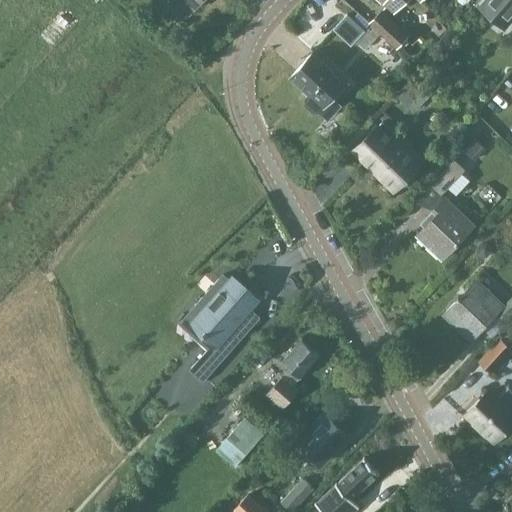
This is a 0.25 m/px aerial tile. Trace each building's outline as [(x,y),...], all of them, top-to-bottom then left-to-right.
[(170,0),(176,6),(181,5),(185,1),(194,9),(202,0),(170,0)] [(406,0),(380,0),(394,13),(406,0)] [(511,0),(486,0),(485,1),(494,9),(494,8),(501,15),(511,2),(511,0)] [(376,18),(370,24),(397,48),(401,44),(402,43),(407,37),(381,12),(376,18)] [(345,13),(331,28),(350,46),(364,31),(345,13)] [(367,29),(356,41),(365,50),(376,38),(367,29)] [(330,98),(346,82),(313,52),(289,78),(310,96),(306,100),(307,105),(315,112),(320,112),(328,119),(339,106),(330,98)] [(426,87),(415,77),(395,96),(406,107),(426,87)] [(377,127),(355,150),(394,189),(417,166),(390,140),(396,135),(382,122),(377,127)] [(474,142),(464,152),(474,161),(484,151),(474,142)] [(429,184),(440,195),(464,169),(453,159),(429,184)] [(475,225),(446,197),(432,211),(436,215),(416,236),(442,261),(475,225)] [(481,244),(477,248),(477,253),(481,257),(487,257),(491,253),(491,248),(487,244),(481,244)] [(222,275),(186,316),(203,332),(201,334),(205,337),(207,335),(214,342),(189,370),(202,382),(259,318),(248,309),(256,300),(256,299),(254,300),(246,293),(248,292),(233,278),(230,281),(222,275)] [(511,296),(504,305),(477,279),(444,315),(472,341),(496,314),(505,322),(511,313),(511,296)] [(479,360),(491,372),(511,350),(499,339),(479,360)] [(266,395),(282,409),(298,390),(293,385),(320,355),(303,341),(283,364),(289,369),(283,375),(266,395)] [(488,391),(467,414),(495,440),(511,422),(511,392),(508,389),(497,400),(488,391)] [(252,411),(215,453),(234,469),(270,427),(252,411)] [(313,431),(301,443),(302,444),(321,461),(322,462),(334,449),(346,436),(347,435),(323,414),(310,428),(313,431)] [(315,502),(314,503),(315,505),(316,504),(322,511),(352,511),(357,508),(357,509),(359,508),(357,506),(351,499),(377,475),(378,475),(379,474),(363,458),(362,459),(363,459),(336,484),(336,483),(335,484),(335,485),(316,503),(315,502)] [(280,502),(291,511),(292,511),(313,488),(301,478),(280,502)] [(266,511),(259,506),(260,505),(248,494),(233,511),(266,511)]
